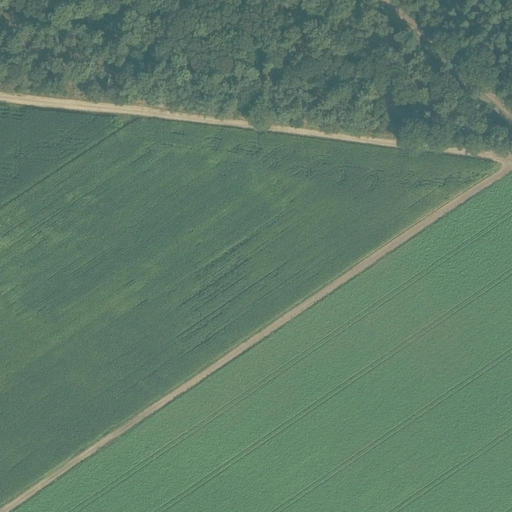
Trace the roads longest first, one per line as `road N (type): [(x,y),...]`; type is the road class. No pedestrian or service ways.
road 1 (track): [(2,511),(511,165)]
road 2 (track): [(0,96),(511,156)]
road 3 (track): [(511,115),(383,0)]
